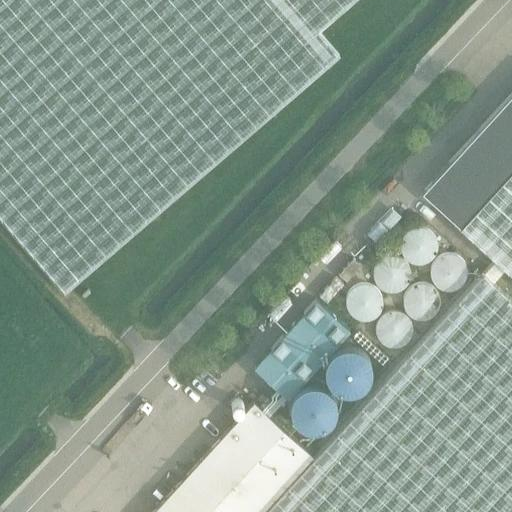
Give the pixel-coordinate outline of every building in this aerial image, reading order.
[(0,0),(0,218),(63,292),(337,57),(316,32),(353,0),(0,0)] [(511,98),(451,165),(448,163),(422,191),(511,272),(511,98)] [(430,247),(429,241),(426,236),(421,233),(415,231),(409,233),(404,236),(401,241),(399,247),(401,253),(403,257),(406,260),(409,261),(414,262),(420,262),(425,259),(429,254),(430,247)] [(463,273),(463,272),(462,267),(458,262),(453,258),(447,257),(442,258),(436,262),(433,267),(432,272),(433,278),(437,283),(441,286),(446,288),(453,287),(458,283),(461,279),(463,273)] [(352,258),(338,274),(346,281),(360,265),(352,258)] [(405,277),(404,271),(401,266),(395,262),(390,261),(384,262),(379,265),(375,271),(374,277),(375,282),(378,287),(383,290),(388,292),(395,291),(399,288),(403,283),(405,277)] [(511,511),(511,299),(481,272),(261,511),(511,511)] [(335,276),(318,295),(326,302),(343,283),(335,276)] [(374,315),(374,283),(347,283),(347,315),(374,315)] [(436,305),(435,299),(432,294),(429,292),(426,290),(421,289),(416,290),(410,293),(407,298),(405,304),(406,310),(409,315),(414,319),(419,320),(425,319),(430,317),(434,312),(436,305)] [(315,297),(252,366),(287,397),(350,329),(315,297)] [(393,308),(374,330),(392,346),(411,323),(393,308)] [(327,409),(326,402),(322,396),(317,392),(311,391),(303,391),(297,395),(293,401),(291,408),(292,415),(296,421),(302,425),(309,427),(315,426),(321,422),(325,416),(327,409)] [(151,511),(259,511),(312,455),(253,401),(151,511)]
